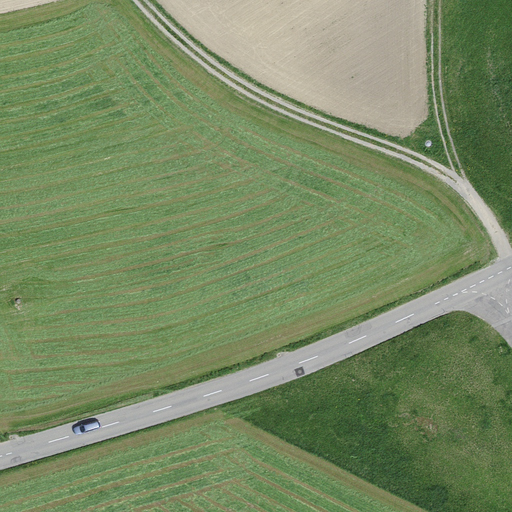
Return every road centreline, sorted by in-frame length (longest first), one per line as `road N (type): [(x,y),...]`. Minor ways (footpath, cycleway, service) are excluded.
road 1 (tertiary): [(491,276),(314,357),(0,456)]
road 2 (track): [(460,182),(257,94),(210,64),(140,0)]
road 3 (track): [(460,182),(437,94),(435,0)]
